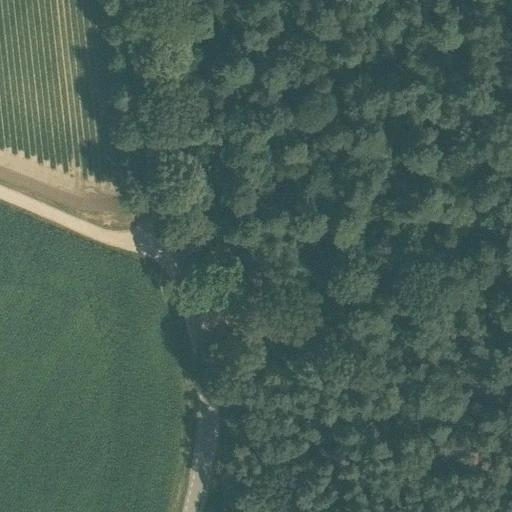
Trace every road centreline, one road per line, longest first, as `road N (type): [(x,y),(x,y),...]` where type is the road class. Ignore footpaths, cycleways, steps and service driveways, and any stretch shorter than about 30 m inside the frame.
road 1 (unclassified): [(188,511),(208,424),(203,339),(170,205),(150,0)]
road 2 (track): [(511,399),(191,298)]
road 3 (track): [(181,260),(0,187)]
